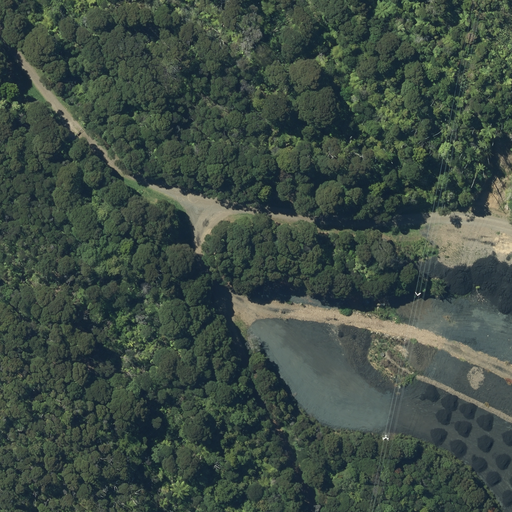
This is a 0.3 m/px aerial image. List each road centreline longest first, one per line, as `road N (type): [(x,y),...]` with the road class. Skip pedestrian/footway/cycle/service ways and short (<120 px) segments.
road 1 (track): [(196,202),(197,254),(318,511)]
road 2 (track): [(196,202),(303,222),(387,218),(511,229)]
road 3 (track): [(221,293),(429,337),(511,375)]
road 4 (track): [(0,36),(109,163),(196,202)]
